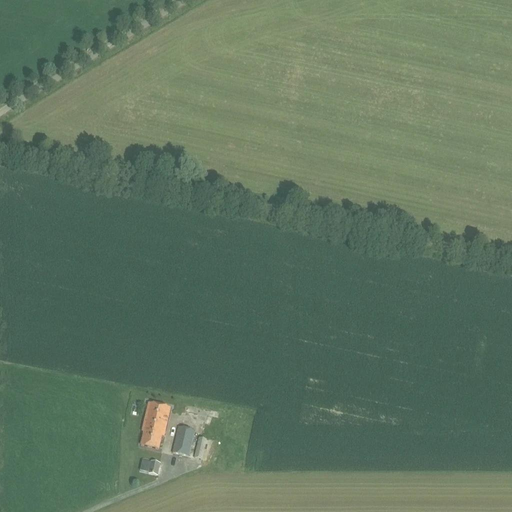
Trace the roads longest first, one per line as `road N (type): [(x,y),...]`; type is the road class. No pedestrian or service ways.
road 1 (track): [(511,262),(0,148)]
road 2 (unclassified): [(0,113),(180,0)]
